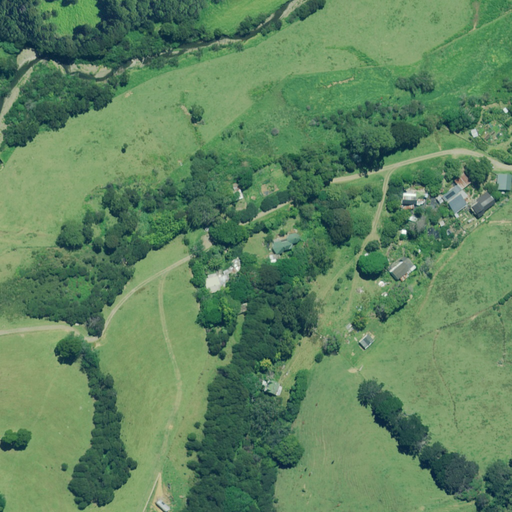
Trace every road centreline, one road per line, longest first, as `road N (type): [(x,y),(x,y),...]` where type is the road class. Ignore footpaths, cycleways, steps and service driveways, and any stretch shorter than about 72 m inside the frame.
road 1 (track): [(324,188),(139,288),(104,335),(0,334)]
road 2 (residential): [(511,168),(447,152),(324,188)]
